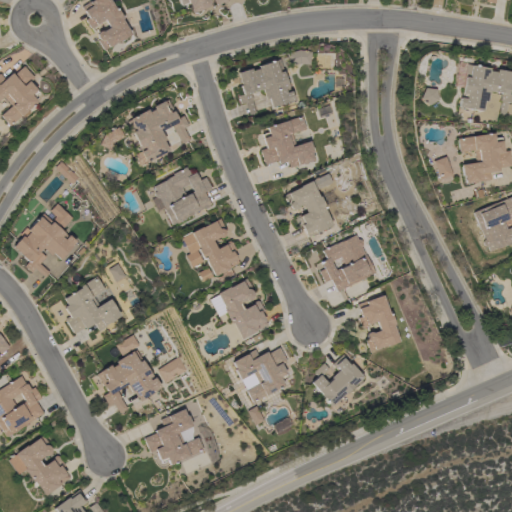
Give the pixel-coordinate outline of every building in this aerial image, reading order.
[(107,28),(103,20),(95,25),(96,26),(91,29),(90,28),(88,29),(84,20),(87,19),(82,11),(90,6),(88,2),(91,0),(108,0),(114,9),(115,8),(121,18),(120,19),(130,35),(120,41),(119,40),(102,50),(96,41),(97,40),(96,39),(95,36),(95,34),(96,33),(98,31),(100,31),(101,32),(107,28)] [(202,9),(191,13),(185,0),(226,0),(227,2),(215,6),(215,4),(214,5),(212,0),(207,0),(208,1),(208,3),(207,5),(206,7),(204,8),(202,8),(202,9)] [(297,49),(302,50),(302,49),(305,50),(309,51),(308,64),(298,63),(288,66),(284,53),(297,49)] [(249,69),(250,71),(257,69),(256,67),(278,59),(282,71),(281,72),(287,88),(283,89),(284,93),(290,91),(293,100),(270,108),(266,98),(264,99),(260,89),(248,92),(251,100),(250,101),(254,113),(248,115),(244,103),(239,104),(236,96),(241,95),(238,86),(239,85),(235,73),(249,69)] [(451,85),(455,62),(464,63),(464,65),(487,69),(486,71),(494,72),(494,70),(509,72),(506,85),(507,85),(506,94),(511,95),(510,103),(505,103),(503,115),(496,114),(498,102),(497,101),(498,94),(486,92),(484,102),(481,101),(479,111),(456,107),(458,98),(459,92),(460,93),(461,87),(451,85)] [(32,78),(27,82),(37,93),(32,98),(35,102),(8,126),(0,118),(0,114),(9,106),(1,97),(0,97),(0,76),(3,79),(10,73),(12,75),(22,66),(32,78)] [(433,89),(435,99),(425,104),(422,102),(421,103),(420,101),(420,100),(417,97),(422,87),(433,89)] [(138,164),(132,155),(138,151),(139,152),(143,149),(142,147),(139,149),(125,122),(128,120),(127,119),(145,109),(147,112),(152,110),(151,107),(162,101),(164,106),(163,106),(166,111),(167,110),(168,113),(171,111),(175,119),(181,116),(187,126),(182,128),(187,140),(180,144),(174,133),(173,133),(169,126),(159,131),(164,140),(162,141),(167,151),(149,160),(149,159),(144,162),(144,161),(138,164)] [(299,116),(304,129),(290,134),(294,146),(308,141),(311,152),(310,153),(312,160),(288,168),(285,161),(276,164),(275,161),(263,165),(258,150),(263,149),(260,138),(261,138),(260,134),(266,133),(264,128),(299,116)] [(97,144),(102,134),(110,129),(109,127),(111,126),(112,128),(116,126),(121,136),(110,142),(107,150),(97,144)] [(473,163),(471,150),(456,153),(454,139),(491,133),(492,138),(499,137),(501,152),(507,151),(509,166),(496,168),(497,171),(487,172),(488,180),(463,184),(461,176),(460,176),(458,165),(473,163)] [(442,156),(449,174),(436,178),(430,161),(442,156)] [(51,168),(69,184),(75,178),(57,162),(51,168)] [(186,171),(187,170),(189,175),(193,173),(197,181),(204,178),(209,189),(202,192),(209,205),(171,225),(162,208),(155,212),(149,199),(154,197),(153,196),(153,194),(153,193),(154,192),(152,187),(166,179),(171,176),(171,174),(184,167),(186,171)] [(317,197),(318,196),(324,209),(323,209),(330,225),(314,233),(306,237),(304,233),(304,234),(300,226),(296,228),(292,219),(305,213),(301,205),(297,206),(296,208),(295,209),(293,210),(291,210),(290,209),(289,208),(287,205),(286,206),(282,195),(299,188),(298,186),(313,179),(312,178),(315,176),(315,178),(320,176),(324,185),(313,190),(317,197)] [(478,230),(477,230),(471,212),(511,197),(511,199),(511,243),(509,245),(509,244),(497,249),(497,248),(487,252),(486,247),(483,247),(482,245),(481,243),(481,241),(482,240),(478,230)] [(54,216),(48,210),(55,203),(70,217),(59,230),(63,234),(60,237),(63,240),(67,235),(74,242),(70,246),(70,247),(58,260),(51,253),(48,256),(41,248),(32,258),(38,263),(38,264),(47,272),(42,277),(33,269),(30,273),(23,266),(26,262),(20,256),(20,255),(11,246),(20,236),(23,238),(28,232),(26,231),(41,214),(49,221),(54,216)] [(195,263),(189,252),(190,252),(182,235),(189,232),(189,233),(200,227),(200,228),(218,219),(222,229),(221,230),(222,231),(223,232),(223,234),(222,236),(220,238),(219,238),(217,238),(216,238),(210,241),(215,249),(229,242),(234,250),(230,252),(237,264),(212,277),(203,260),(202,261),(201,260),(195,263)] [(364,256),(365,256),(373,273),(335,292),(329,279),(323,283),(317,272),(322,269),(318,262),(324,259),(320,251),(333,244),(333,245),(339,242),(354,235),(356,240),(358,240),(360,241),(361,242),(361,245),(361,246),(360,247),(364,256)] [(124,277),(114,283),(106,270),(116,264),(124,277)] [(94,277),(103,290),(92,297),(97,306),(108,299),(119,316),(104,325),(105,326),(97,331),(92,324),(83,329),(82,328),(72,334),(63,320),(67,317),(62,308),(65,306),(61,299),(79,288),(78,287),(94,277)] [(216,315),(208,299),(215,295),(214,293),(227,287),(227,288),(244,279),(250,289),(248,290),(250,292),(251,294),(251,297),(250,298),(248,300),(246,301),(244,301),(243,300),(237,303),(240,309),(241,308),(242,309),(250,305),(250,303),(256,300),(262,312),(259,314),(265,325),(238,339),(230,323),(228,324),(222,312),(216,315)] [(355,304),(363,301),(363,302),(382,295),(387,313),(389,312),(393,325),(392,325),(398,341),(367,352),(364,341),(365,340),(364,338),(364,336),(365,334),(366,333),(368,332),(370,332),(371,333),(378,331),(375,322),(365,325),(366,327),(360,328),(360,327),(359,327),(356,318),(359,317),(356,309),(355,304)] [(121,339),(137,330),(142,339),(127,349),(121,339)] [(284,361),(279,365),(286,377),(279,381),(282,385),(250,403),(243,391),(256,384),(250,373),(237,380),(231,370),(233,369),(229,363),(252,350),(255,356),(263,352),(265,355),(277,348),(284,361)] [(130,351),(131,352),(134,350),(150,377),(147,379),(148,381),(152,378),(159,388),(154,390),(155,391),(138,402),(132,392),(130,393),(125,385),(115,391),(119,398),(118,398),(125,409),(118,413),(112,403),(107,406),(101,396),(106,393),(95,374),(98,373),(97,372),(108,365),(110,368),(115,365),(113,362),(130,351)] [(329,407),(320,396),(321,396),(309,383),(316,377),(311,372),(321,363),(327,370),(319,377),(325,384),(330,379),(329,377),(337,370),(334,367),(333,369),(329,365),(341,355),(361,378),(329,407)] [(153,367),(164,360),(170,371),(160,377),(153,367)] [(29,390),(32,387),(39,399),(34,402),(41,414),(4,438),(0,431),(0,388),(18,376),(23,383),(25,384),(29,390)] [(261,421),(252,426),(244,411),(253,406),(261,421)] [(191,428),(191,431),(190,434),(190,440),(196,437),(202,450),(168,466),(166,461),(160,464),(154,451),(148,453),(141,439),(153,433),(152,431),(161,427),(158,420),(181,409),(185,416),(186,415),(191,426),(190,426),(191,428)] [(269,426),(285,417),(290,425),(274,434),(269,426)] [(16,474),(5,459),(9,457),(8,455),(10,454),(11,455),(12,454),(24,446),(25,447),(37,438),(41,436),(48,445),(47,446),(48,447),(49,449),(49,452),(48,454),(46,456),(45,456),(42,456),(38,460),(39,460),(38,461),(41,465),(42,465),(42,466),(50,460),(49,459),(54,456),(55,457),(56,456),(63,466),(60,468),(67,478),(58,485),(57,484),(56,485),(57,486),(43,496),(32,481),(31,482),(22,469),(16,474)] [(52,511),(51,510),(52,509),(52,508),(66,497),(67,498),(76,491),(85,502),(78,508),(80,511),(90,511),(87,508),(93,503),(100,511),(52,511)]
